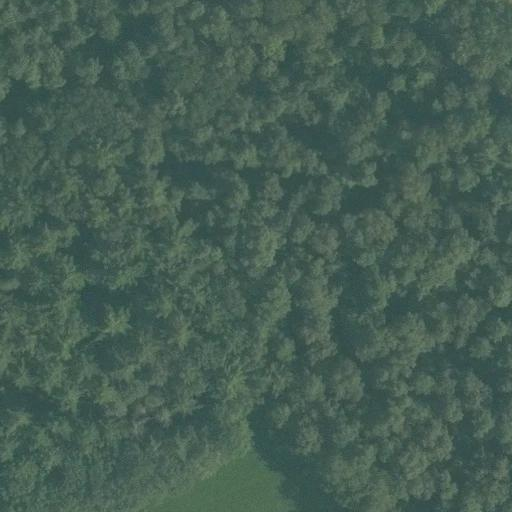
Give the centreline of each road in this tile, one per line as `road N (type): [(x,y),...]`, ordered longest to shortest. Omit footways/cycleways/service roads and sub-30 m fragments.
road 1 (track): [(107,163),(109,221),(130,280),(192,318)]
road 2 (track): [(0,341),(125,267)]
